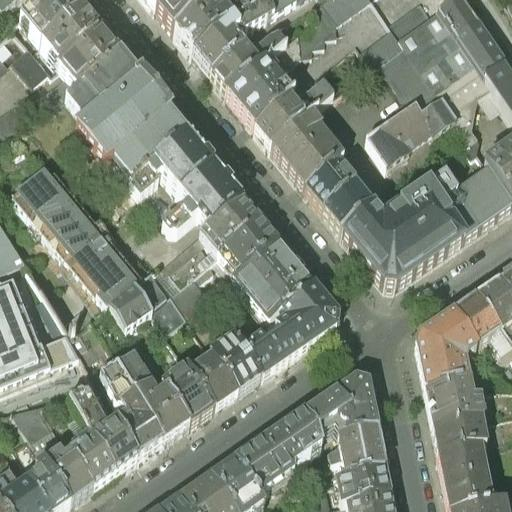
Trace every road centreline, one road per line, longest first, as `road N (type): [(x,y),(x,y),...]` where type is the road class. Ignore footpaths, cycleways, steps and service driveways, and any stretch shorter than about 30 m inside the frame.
road 1 (residential): [(380,341),(102,0)]
road 2 (residential): [(380,341),(129,511)]
road 3 (residential): [(417,511),(380,341)]
road 4 (residential): [(511,251),(380,341)]
